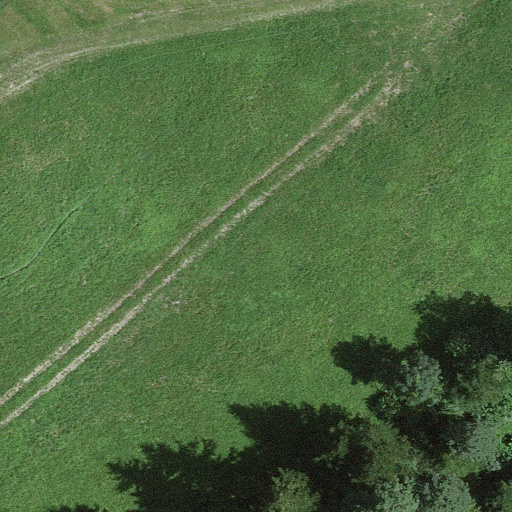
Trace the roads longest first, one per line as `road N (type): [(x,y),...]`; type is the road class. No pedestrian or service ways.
road 1 (track): [(0,417),(379,88),(462,0)]
road 2 (track): [(0,64),(184,12),(266,0)]
